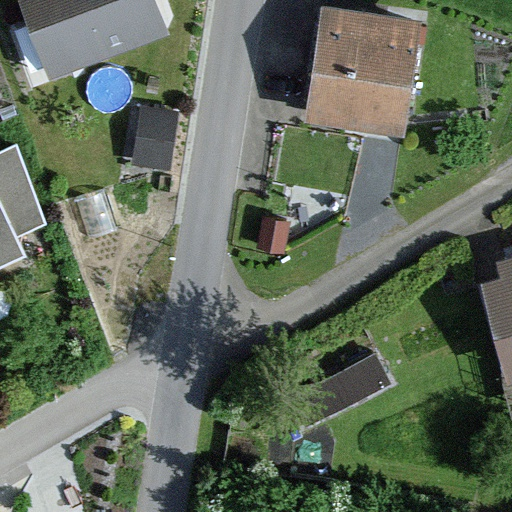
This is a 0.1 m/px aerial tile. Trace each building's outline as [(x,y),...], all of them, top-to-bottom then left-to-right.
[(148,0),(17,0),(43,74),(160,34),(148,0)] [(409,137),(424,16),(318,2),(303,124),(409,137)] [(146,98),(131,149),(169,160),(184,109),(146,98)] [(0,263),(1,263),(0,261),(0,244),(40,225),(5,150),(0,152),(0,263)] [(511,381),(511,265),(479,274),(508,383),(511,381)]
